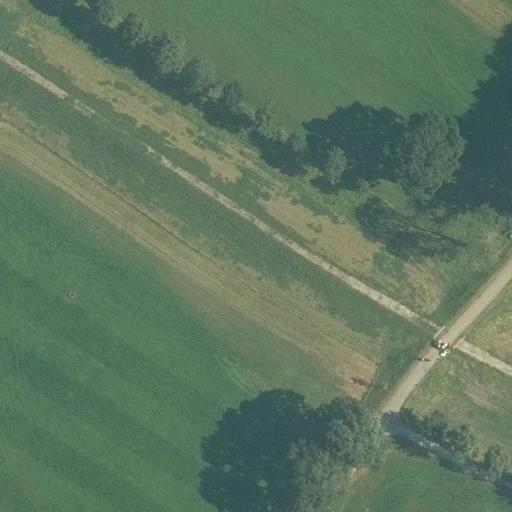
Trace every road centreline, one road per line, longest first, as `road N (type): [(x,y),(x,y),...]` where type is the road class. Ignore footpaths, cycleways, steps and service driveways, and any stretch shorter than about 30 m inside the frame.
road 1 (track): [(511,370),(311,257),(0,54)]
road 2 (track): [(511,267),(382,421),(318,511)]
